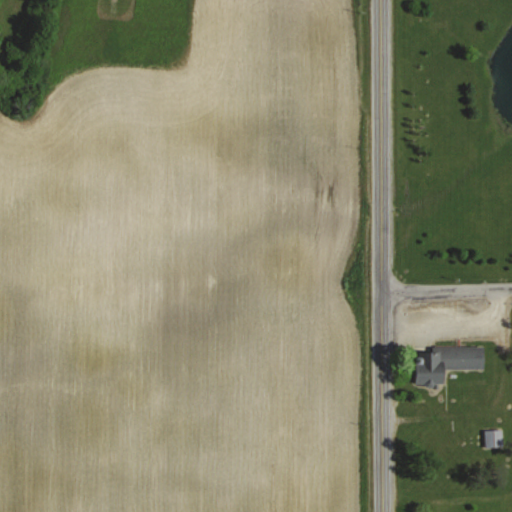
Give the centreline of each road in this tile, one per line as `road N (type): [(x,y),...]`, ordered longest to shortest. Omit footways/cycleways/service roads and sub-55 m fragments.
road 1 (primary): [(382,511),(381,0)]
road 2 (residential): [(382,286),(511,282)]
